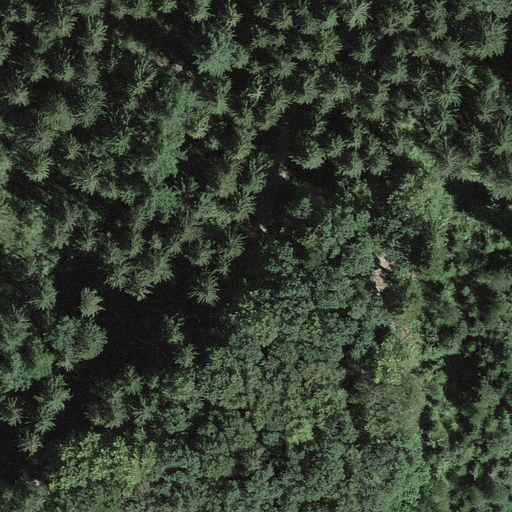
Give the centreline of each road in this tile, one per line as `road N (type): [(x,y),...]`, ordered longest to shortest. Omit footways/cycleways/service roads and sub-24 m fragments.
road 1 (track): [(367,0),(305,85),(242,285),(207,352),(121,428),(0,498)]
road 2 (track): [(80,0),(288,133)]
road 3 (track): [(511,189),(289,143)]
